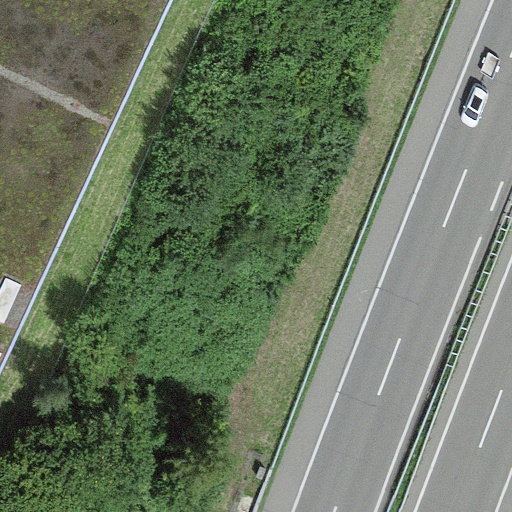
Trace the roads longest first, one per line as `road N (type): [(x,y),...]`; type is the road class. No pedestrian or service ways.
road 1 (motorway): [(511,56),(334,511)]
road 2 (motorway): [(458,511),(511,373)]
